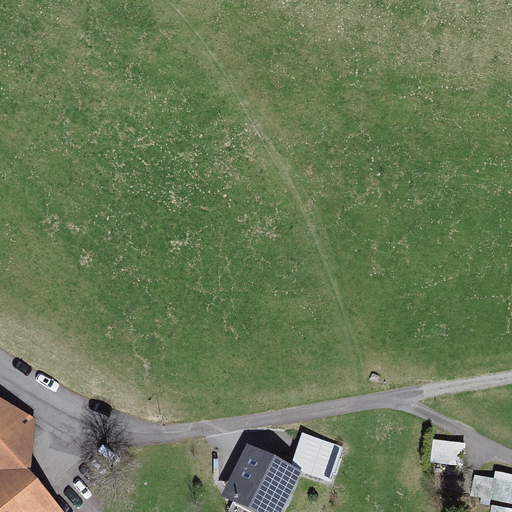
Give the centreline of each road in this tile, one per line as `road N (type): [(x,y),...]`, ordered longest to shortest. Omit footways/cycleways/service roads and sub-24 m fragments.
road 1 (residential): [(0,365),(77,412),(171,433),(392,403)]
road 2 (residential): [(392,403),(511,458)]
road 3 (residential): [(392,403),(511,380)]
